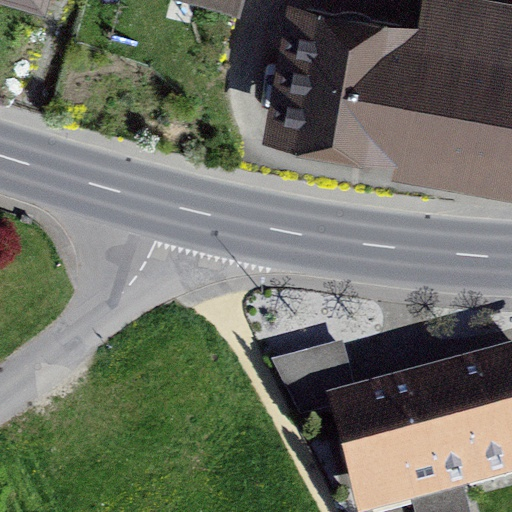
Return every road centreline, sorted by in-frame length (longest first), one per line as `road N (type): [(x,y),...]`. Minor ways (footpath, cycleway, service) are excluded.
road 1 (primary): [(511,261),(329,238),(174,207)]
road 2 (residential): [(0,391),(101,319),(139,275),(174,207)]
road 3 (primary): [(174,207),(0,155)]
